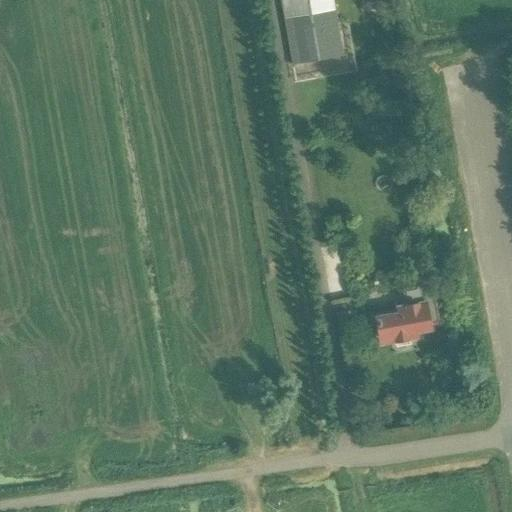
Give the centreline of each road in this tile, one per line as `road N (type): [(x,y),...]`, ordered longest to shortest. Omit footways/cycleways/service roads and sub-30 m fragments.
road 1 (unclassified): [(511,427),(508,435),(0,506)]
road 2 (unknown): [(348,458),(269,0)]
